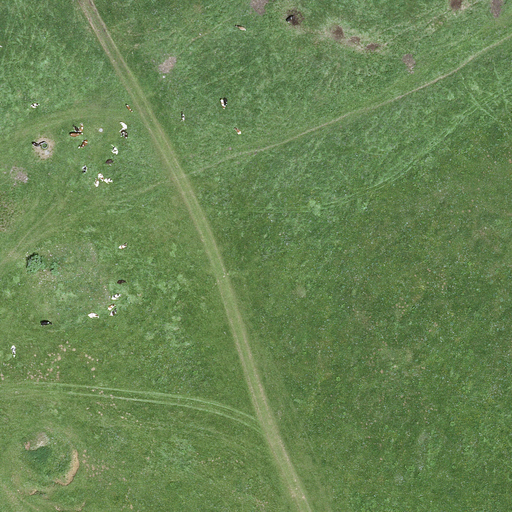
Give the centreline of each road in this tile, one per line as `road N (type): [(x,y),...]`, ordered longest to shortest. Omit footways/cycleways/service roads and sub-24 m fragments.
road 1 (track): [(308,511),(286,438),(145,99),(92,0)]
road 2 (track): [(296,472),(88,390),(0,384)]
road 3 (track): [(0,137),(31,121),(145,99)]
